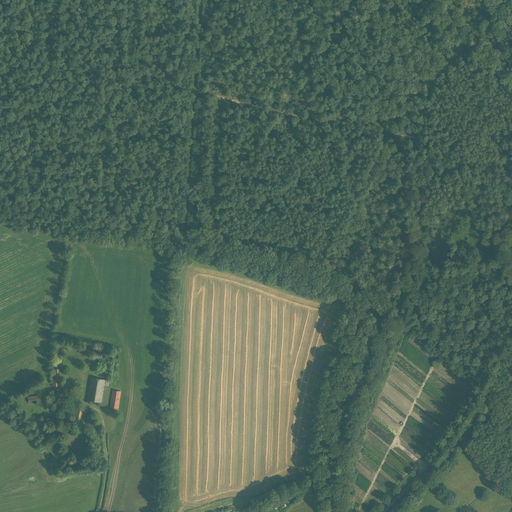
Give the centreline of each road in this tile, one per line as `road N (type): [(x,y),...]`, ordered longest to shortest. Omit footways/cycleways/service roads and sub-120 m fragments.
road 1 (track): [(380,511),(434,457),(489,370)]
road 2 (track): [(186,241),(195,94)]
road 3 (unknown): [(367,0),(394,17),(378,126)]
road 4 (track): [(408,137),(511,199)]
